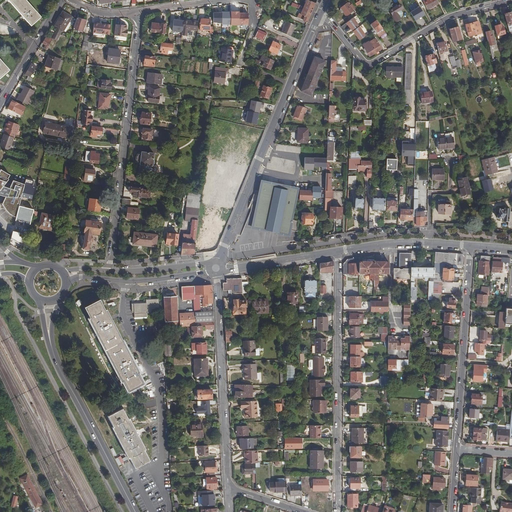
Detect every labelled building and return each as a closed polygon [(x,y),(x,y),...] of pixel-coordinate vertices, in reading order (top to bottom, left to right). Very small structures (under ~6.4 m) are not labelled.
[(8,0),(31,26),(41,18),(26,0),(8,0)] [(299,15),(297,19),(307,23),(309,20),(314,8),(315,4),(307,0),(300,15),(299,15)] [(427,7),(428,9),(439,3),(437,0),(426,0),(424,1),(427,7)] [(344,14),(346,16),(349,13),(352,11),(349,6),(350,5),(348,3),(347,4),(347,3),(345,4),(340,8),(340,9),(344,14)] [(389,10),(396,21),(400,18),(398,15),(402,13),(400,10),(403,8),(401,4),(389,10)] [(410,12),(415,20),(424,16),(419,7),(410,12)] [(62,30),(68,15),(63,12),(54,28),(55,28),(57,29),(61,31),(62,32),(62,30)] [(223,14),(222,24),(222,25),(231,25),(231,13),(227,12),(227,13),(226,13),(223,13),(223,14)] [(214,24),(222,24),(223,14),(214,13),(214,24)] [(240,14),(240,13),(231,13),(231,25),(240,25),(240,14)] [(68,15),(62,30),(64,31),(72,16),(68,14),(68,15)] [(240,25),(248,25),(249,14),(240,14),(240,25)] [(77,18),(74,30),(83,32),(86,21),(77,18)] [(202,19),(201,31),(210,31),(211,20),(202,19)] [(353,19),(347,23),(360,40),(366,36),(353,19)] [(184,22),(171,20),(169,29),(173,29),(173,32),(182,33),(184,22)] [(286,20),(281,32),(290,36),(295,25),(286,20)] [(182,33),(182,36),(188,37),(188,31),(198,31),(198,24),(198,23),(189,21),(184,21),(184,22),(182,33)] [(374,30),(379,37),(385,32),(377,21),(371,25),(374,30)] [(479,22),(473,23),(476,35),(482,33),(479,22)] [(102,24),(94,23),(94,25),(93,33),(110,35),(111,25),(102,24)] [(466,25),(469,38),(471,38),(471,36),(476,35),(473,23),(466,25)] [(116,24),(115,36),(127,37),(128,26),(116,24)] [(150,28),(150,31),(151,32),(165,33),(166,25),(161,25),(156,24),(152,24),(152,27),(150,28)] [(495,26),(497,35),(503,34),(505,33),(504,27),(503,27),(501,28),(501,25),(500,25),(499,24),(496,25),(496,26),(495,26)] [(450,29),(453,42),(462,39),(459,27),(450,29)] [(485,32),(491,54),(493,53),(492,48),(491,46),(495,45),(491,31),(485,32)] [(257,32),(255,38),(263,41),(266,35),(257,32)] [(46,45),(44,49),(47,50),(51,42),(53,39),(47,36),(43,43),(46,45)] [(363,45),(370,56),(376,53),(376,52),(378,52),(382,49),(375,38),(372,40),(369,42),(369,41),(363,45)] [(273,42),(268,51),(277,55),(281,45),(273,42)] [(437,44),(439,53),(443,52),(446,52),(448,51),(445,42),(437,44)] [(162,50),(162,53),(172,55),(173,45),(162,43),(161,50),(162,50)] [(109,49),(107,62),(118,63),(120,50),(109,49)] [(222,49),(219,60),(230,63),(232,51),(222,49)] [(477,64),(478,67),(481,66),(480,63),(484,62),(481,50),(474,52),(476,64),(477,64)] [(404,91),(404,104),(410,104),(412,53),(406,53),(404,91)] [(425,56),(429,72),(437,70),(435,63),(436,63),(434,54),(430,55),(425,56)] [(48,55),(44,65),(56,69),(57,69),(60,59),(48,55)] [(148,62),(148,66),(154,67),(155,58),(145,56),(144,61),(148,62)] [(254,64),(270,71),(274,61),(262,56),(260,62),(255,60),(254,64)] [(318,60),(313,58),(299,91),(309,95),(325,59),(320,57),(318,60)] [(0,79),(10,70),(0,58),(0,79)] [(346,81),(347,72),(343,72),(336,71),(337,61),(331,61),(330,80),(346,81)] [(387,67),(386,75),(403,76),(403,64),(398,63),(398,67),(387,67)] [(30,65),(25,75),(28,76),(32,78),(37,69),(30,65)] [(216,67),(215,82),(226,82),(226,72),(229,72),(229,67),(216,67)] [(148,74),(147,83),(161,85),(162,75),(148,74)] [(110,81),(99,80),(98,88),(111,89),(111,85),(110,84),(110,81)] [(22,93),(19,99),(28,104),(34,90),(26,85),(22,93)] [(264,85),(260,95),(268,98),(272,88),(264,85)] [(149,94),(148,102),(159,103),(160,88),(149,87),(148,94),(149,94)] [(421,94),(423,104),(434,102),(432,92),(421,94)] [(100,94),(98,109),(105,109),(105,108),(108,108),(110,95),(100,94)] [(355,98),(354,110),(364,111),(364,108),(366,108),(366,100),(364,99),(360,100),(360,98),(355,98)] [(264,103),(252,100),(249,111),(258,113),(260,106),(263,107),(264,103)] [(12,101),(8,109),(15,112),(17,109),(19,105),(12,101)] [(19,105),(15,112),(21,115),(25,107),(19,105)] [(333,122),(334,122),(334,114),(337,114),(337,111),(335,110),(335,106),(329,105),(329,117),(329,122),(333,122)] [(297,106),(292,117),(300,120),(305,110),(297,106)] [(84,110),(82,125),(88,125),(88,122),(90,122),(91,116),(93,116),(94,111),(84,110)] [(258,113),(249,111),(247,111),(246,119),(256,122),(258,113)] [(142,113),(141,124),(150,125),(151,114),(142,113)] [(5,130),(4,134),(14,138),(15,138),(19,125),(9,122),(8,124),(7,126),(6,126),(5,130)] [(216,122),(205,157),(200,198),(200,202),(199,208),(198,221),(195,242),(194,254),(214,251),(217,248),(222,236),(234,210),(264,131),(216,122)] [(46,123),(43,133),(57,136),(59,125),(46,123)] [(59,125),(57,136),(70,138),(72,128),(59,125)] [(91,127),(90,136),(94,137),(94,134),(97,134),(100,135),(103,133),(104,130),(101,128),(91,127)] [(144,135),(144,140),(151,141),(152,130),(143,129),(143,130),(141,129),(141,133),(142,133),(142,135),(144,135)] [(300,139),(300,143),(308,143),(309,129),(299,129),(298,139),(300,139)] [(4,134),(0,146),(10,150),(14,138),(4,134)] [(437,140),(438,149),(446,148),(453,147),(452,138),(445,138),(437,140)] [(408,160),(415,160),(416,145),(410,145),(410,143),(409,143),(409,141),(402,141),(402,150),(408,150),(408,160)] [(85,162),(98,163),(99,155),(94,154),(95,152),(86,151),(85,162)] [(142,152),(139,171),(154,173),(155,166),(153,166),(154,154),(142,152)] [(351,152),(351,160),(361,160),(361,152),(351,152)] [(305,158),(304,170),(314,170),(314,167),(314,159),(305,158)] [(314,158),(314,159),(314,167),(322,167),(322,171),(327,171),(327,161),(327,160),(327,159),(314,158)] [(482,161),(486,177),(498,174),(494,158),(482,161)] [(387,159),(387,170),(396,170),(397,160),(387,159)] [(351,160),(350,160),(349,170),(357,170),(357,169),(359,169),(359,172),(367,172),(367,178),(371,178),(372,160),(361,160),(351,160)] [(14,215),(17,216),(22,196),(24,190),(25,184),(14,180),(10,187),(4,185),(11,177),(9,176),(11,173),(1,169),(0,171),(0,193),(0,194),(3,195),(5,196),(6,196),(3,203),(4,205),(5,207),(7,209),(8,211),(9,212),(11,214),(14,215)] [(83,176),(83,182),(88,182),(88,181),(91,181),(93,180),(95,171),(85,170),(85,176),(83,176)] [(432,170),(432,180),(444,181),(444,170),(432,170)] [(459,188),(461,196),(470,194),(468,186),(466,177),(457,179),(459,188)] [(491,179),(483,181),(485,192),(494,190),(491,179)] [(255,220),(253,229),(263,231),(271,232),(278,234),(290,236),(291,231),(293,220),(300,190),(263,182),(257,211),(255,220)] [(130,186),(129,196),(137,197),(139,198),(142,196),(149,197),(150,191),(145,190),(145,188),(130,186)] [(24,190),(22,196),(31,198),(34,189),(32,188),(27,187),(26,190),(24,190)] [(313,191),(312,198),(321,198),(321,187),(313,187),(313,191)] [(313,191),(300,191),(300,200),(312,201),(312,198),(313,191)] [(331,208),(331,199),(333,199),(333,191),(332,191),(326,191),(325,211),(325,212),(331,212),(330,219),(341,219),(342,208),(331,208)] [(200,198),(187,196),(185,220),(192,221),(198,221),(199,208),(200,202),(200,198)] [(35,200),(23,197),(14,230),(11,243),(23,251),(35,200)] [(373,197),(373,210),(385,211),(385,202),(386,198),(373,197)] [(100,212),(102,200),(89,198),(88,210),(100,212)] [(354,198),(354,208),(364,208),(364,198),(354,198)] [(414,226),(425,226),(425,221),(427,221),(427,212),(424,212),(418,212),(418,210),(418,199),(417,199),(414,199),(414,226)] [(387,202),(386,211),(397,211),(398,202),(394,202),(394,201),(391,201),(391,202),(387,202)] [(439,201),(439,214),(450,214),(451,201),(443,201),(441,201),(439,201)] [(128,208),(126,219),(137,220),(139,209),(128,208)] [(503,220),(503,222),(509,222),(510,209),(505,208),(504,209),(499,209),(499,215),(498,215),(497,216),(497,218),(498,219),(500,219),(500,218),(503,218),(503,220)] [(302,214),(302,224),(313,224),(313,214),(302,214)] [(43,215),(39,227),(52,230),(55,217),(43,215)] [(299,221),(293,220),(291,231),(297,232),(299,221)] [(85,233),(83,249),(89,250),(92,234),(99,235),(100,223),(87,221),(85,233)] [(183,233),(180,255),(187,254),(194,254),(195,242),(198,221),(192,221),(190,236),(189,236),(188,242),(186,242),(187,236),(188,236),(188,234),(183,233)] [(132,244),(141,245),(141,246),(155,248),(157,237),(134,233),(132,244)] [(168,233),(166,244),(176,245),(177,235),(168,233)] [(394,268),(394,279),(411,279),(411,269),(411,260),(411,254),(408,254),(403,254),(403,268),(399,268),(397,268),(394,268)] [(448,265),(449,254),(436,254),(435,264),(446,265),(448,265)] [(449,254),(448,265),(463,266),(464,257),(461,255),(449,254)] [(478,271),(477,275),(487,276),(488,257),(479,257),(478,271)] [(358,263),(358,259),(348,259),(343,264),(343,275),(358,274),(358,263)] [(373,285),(373,290),(378,290),(378,286),(377,286),(377,276),(375,274),(375,273),(377,273),(384,273),(384,263),(384,259),(380,260),(373,261),(373,280),(373,285)] [(490,263),(490,275),(493,275),(493,277),(499,277),(500,263),(499,263),(500,259),(492,259),(492,263),(490,263)] [(358,263),(358,274),(367,274),(370,273),(371,275),(368,276),(369,280),(373,280),(373,261),(367,261),(366,260),(362,260),(362,263),(358,263)] [(333,272),(333,262),(326,263),(319,264),(319,272),(333,272)] [(433,269),(433,294),(438,295),(440,295),(441,282),(441,280),(452,280),(452,282),(457,283),(458,270),(446,269),(433,268),(433,269)] [(411,279),(411,300),(413,300),(417,300),(417,287),(415,287),(415,278),(424,277),(424,280),(424,281),(427,281),(428,280),(429,278),(430,277),(430,281),(429,281),(428,301),(432,301),(433,294),(433,269),(411,269),(411,279)] [(226,279),(226,283),(224,283),(222,283),(223,291),(230,290),(230,294),(242,293),(242,286),(248,286),(248,282),(241,282),(241,278),(226,279)] [(303,281),(304,293),(304,298),(316,298),(315,293),(316,293),(316,281),(303,281)] [(194,286),(196,322),(213,321),(213,312),(200,313),(199,297),(202,297),(202,300),(203,302),(203,307),(207,306),(207,308),(212,307),(212,305),(212,295),(211,285),(202,286),(194,286)] [(179,314),(180,328),(191,327),(196,327),(196,322),(194,286),(187,287),(181,287),(182,301),(193,300),(194,313),(179,314)] [(286,293),(286,304),(288,304),(288,306),(291,305),(291,304),(296,304),(296,294),(296,293),(295,291),(292,291),(291,293),(286,293)] [(476,294),(476,305),(486,306),(486,295),(476,294)] [(163,297),(165,326),(178,325),(176,296),(163,297)] [(371,301),(371,311),(378,311),(383,311),(385,311),(387,311),(387,304),(387,296),(383,297),(382,301),(371,301)] [(350,297),(350,307),(361,308),(361,297),(350,297)] [(133,311),(134,318),(146,318),(145,313),(152,313),(151,309),(158,309),(158,299),(145,300),(145,303),(133,303),(131,303),(131,311),(133,311)] [(446,300),(446,308),(454,309),(454,301),(451,301),(451,299),(448,299),(448,301),(446,300)] [(85,309),(128,391),(143,383),(102,305),(104,304),(102,300),(85,309)] [(233,310),(233,315),(246,314),(245,307),(246,307),(246,301),(239,301),(239,300),(233,300),(234,310),(233,310)] [(252,312),(252,314),(268,314),(267,300),(250,301),(251,308),(252,308),(252,312)] [(504,312),(503,324),(511,324),(511,308),(505,308),(504,312)] [(358,324),(357,311),(350,311),(350,313),(349,313),(349,324),(358,324)] [(443,313),(443,323),(453,324),(454,314),(443,313)] [(316,316),(316,330),(327,330),(327,317),(316,316)] [(191,327),(192,338),(200,337),(200,335),(203,335),(202,330),(201,330),(201,326),(196,327),(191,327)] [(359,337),(359,326),(349,326),(349,330),(350,330),(350,337),(359,337)] [(382,326),(378,326),(378,333),(381,333),(381,341),(384,341),(386,341),(386,333),(386,327),(382,327),(382,326)] [(444,327),(443,338),(452,339),(453,327),(444,327)] [(480,335),(479,340),(485,340),(490,341),(490,335),(486,335),(486,331),(480,330),(480,335)] [(391,337),(387,336),(387,341),(387,346),(387,350),(391,350),(391,348),(395,348),(395,339),(391,339),(391,337)] [(403,337),(391,337),(391,339),(395,339),(395,348),(391,348),(391,350),(403,350),(403,348),(399,348),(399,339),(403,339),(403,337)] [(408,338),(408,337),(403,337),(403,339),(399,339),(399,348),(403,348),(403,350),(408,350),(408,338)] [(315,338),(315,353),(325,353),(325,338),(315,338)] [(241,349),(241,356),(259,355),(259,349),(255,349),(254,341),(243,341),(243,349),(241,349)] [(196,349),(197,354),(206,353),(205,343),(192,343),(192,350),(196,349)] [(474,343),(473,352),(478,352),(477,355),(482,355),(483,343),(479,343),(474,343)] [(350,344),(350,356),(360,356),(363,356),(363,352),(359,352),(360,347),(361,347),(361,344),(350,344)] [(443,345),(442,355),(452,355),(453,346),(443,345)] [(350,359),(350,365),(359,365),(360,356),(350,356),(349,356),(349,359),(350,359)] [(323,366),(323,357),(312,357),(312,359),(312,368),(312,375),(323,375),(323,371),(324,371),(324,368),(323,368),(323,366)] [(194,359),(195,372),(208,371),(208,359),(194,359)] [(387,360),(387,370),(391,370),(391,369),(395,369),(395,370),(400,370),(400,360),(387,360)] [(439,364),(438,373),(448,374),(449,364),(439,364)] [(473,376),(472,380),(482,381),(483,372),(491,372),(491,365),(474,364),(474,370),(473,369),(473,370),(473,374),(473,376)] [(245,371),(245,380),(256,380),(256,365),(250,365),(243,365),(244,371),(245,371)] [(350,371),(350,381),(355,381),(357,381),(362,381),(362,371),(350,371)] [(309,379),(309,396),(319,395),(319,385),(322,385),(324,385),(324,379),(309,379)] [(238,386),(237,393),(238,393),(242,393),(244,393),(244,399),(248,399),(248,393),(250,393),(250,386),(238,386)] [(350,388),(350,396),(359,397),(359,389),(350,388)] [(430,389),(429,401),(441,402),(441,398),(442,395),(443,389),(430,389)] [(200,397),(201,399),(212,399),(212,393),(211,393),(211,390),(196,390),(196,397),(200,397)] [(471,394),(471,403),(480,404),(481,395),(471,394)] [(324,408),(324,399),(313,399),(313,412),(325,412),(325,408),(324,408)] [(197,414),(197,417),(205,416),(205,415),(210,414),(209,404),(209,401),(202,401),(202,408),(198,408),(196,408),(196,414),(197,414)] [(256,402),(241,403),(242,409),(245,408),(245,413),(244,413),(244,418),(257,417),(256,402)] [(421,405),(420,417),(425,418),(425,415),(430,416),(431,404),(426,404),(421,404),(421,405)] [(350,407),(350,417),(358,417),(358,407),(350,407)] [(469,409),(468,418),(477,419),(478,410),(469,409)] [(109,419),(135,469),(150,461),(125,412),(126,412),(125,410),(109,419)] [(434,418),(433,427),(440,427),(440,428),(448,428),(448,420),(447,420),(447,417),(438,416),(438,418),(434,418)] [(190,429),(191,436),(197,436),(197,438),(202,437),(201,423),(190,424),(190,427),(190,429)] [(237,426),(237,436),(248,435),(247,425),(237,426)] [(311,425),(311,438),(321,438),(321,425),(311,425)] [(352,428),(352,443),(363,443),(363,428),(352,428)] [(479,428),(472,428),(471,440),(479,441),(479,440),(485,440),(485,435),(484,435),(484,433),(485,433),(486,428),(482,428),(482,429),(479,429),(479,428)] [(497,428),(495,441),(508,442),(508,437),(509,429),(505,429),(497,428)] [(433,440),(432,446),(446,447),(447,431),(436,431),(435,439),(435,440),(433,440)] [(239,438),(240,448),(253,447),(252,437),(239,438)] [(284,438),(284,449),(303,449),(303,438),(284,438)] [(198,446),(198,457),(208,456),(207,446),(198,446)] [(350,451),(350,457),(360,457),(360,447),(349,446),(349,451),(350,451)] [(257,462),(256,450),(244,450),(244,455),(245,454),(246,458),(246,463),(255,462),(257,462)] [(311,450),(311,463),(323,463),(323,450),(317,450),(312,450),(311,450)] [(445,452),(435,451),(434,465),(444,465),(444,460),(445,460),(445,452)] [(481,467),(481,474),(489,474),(489,469),(492,470),(493,464),(493,458),(484,458),(483,464),(483,468),(481,467)] [(350,461),(350,471),(361,471),(361,461),(350,461)] [(205,462),(205,473),(207,473),(214,472),(216,472),(216,462),(205,462)] [(255,473),(255,462),(246,463),(245,463),(245,468),(242,468),(243,473),(255,473)] [(511,469),(502,469),(501,479),(511,480),(511,469)] [(20,479),(35,508),(41,504),(26,475),(20,479)] [(466,476),(465,485),(476,486),(477,476),(466,476)] [(271,482),(271,490),(273,490),(273,491),(285,490),(285,477),(276,477),(276,481),(271,482)] [(350,483),(350,491),(360,491),(360,483),(361,483),(361,482),(360,482),(360,478),(350,477),(350,481),(350,483)] [(433,477),(433,486),(438,486),(444,487),(444,478),(433,477)] [(206,478),(206,489),(209,489),(209,490),(212,490),(212,489),(216,489),(216,478),(206,478)] [(313,479),(312,489),(327,490),(327,479),(313,479)] [(289,484),(290,496),(302,495),(301,484),(289,484)] [(472,495),(471,503),(474,503),(480,503),(481,488),(471,488),(470,495),(472,495)] [(213,491),(198,492),(198,496),(198,507),(215,506),(214,494),(213,495),(213,491)] [(347,494),(347,506),(357,506),(357,494),(347,494)] [(404,495),(403,497),(406,498),(405,500),(409,501),(409,504),(411,506),(414,507),(416,500),(417,497),(404,495)] [(511,511),(511,503),(501,502),(499,511),(511,511)] [(365,511),(368,505),(364,503),(360,511),(365,511)] [(430,503),(429,511),(442,511),(441,510),(441,503),(430,503)] [(463,505),(462,511),(470,511),(471,506),(474,506),(474,503),(471,503),(468,503),(468,505),(463,505)]
